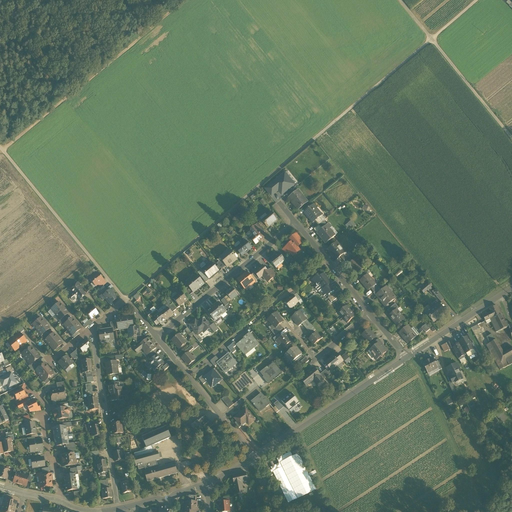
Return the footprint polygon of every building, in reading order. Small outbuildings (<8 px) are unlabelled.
[(287,172),(285,174),(294,185),(296,183),(287,172)] [(294,185),(285,174),(266,189),(271,196),(278,191),(281,195),(294,185)] [(294,205),(298,210),(305,204),(300,199),(303,196),(298,190),(293,194),(288,198),(291,202),(292,202),(295,205),(294,205)] [(309,219),(312,223),(315,221),(320,217),(322,215),(321,216),(315,209),(316,208),(313,205),(304,213),(305,213),(309,218),(309,219)] [(271,213),(267,216),(265,213),(259,218),(261,221),(267,228),(277,220),(271,213)] [(315,221),(318,225),(323,221),(320,217),(315,221)] [(351,220),(345,226),(348,229),(351,226),(353,228),(356,226),(351,220)] [(258,224),(260,226),(264,231),(267,228),(261,221),(258,224)] [(250,233),(251,233),(251,230),(254,228),(257,228),(260,226),(258,224),(257,223),(251,229),(250,233)] [(317,233),(322,229),(318,225),(313,229),(317,233)] [(322,239),(325,244),(335,236),(329,229),(326,225),(322,229),(317,233),(317,234),(318,233),(323,239),(322,239)] [(329,229),(335,236),(337,234),(332,227),(329,229)] [(251,238),(256,244),(265,237),(264,236),(262,235),(262,234),(257,228),(254,228),(251,230),(251,233),(254,236),(251,238)] [(290,253),(293,257),(300,251),(297,248),(303,243),(296,235),(290,240),(292,243),(286,248),(290,253)] [(245,241),(249,246),(251,244),(245,236),(242,239),(245,242),(245,241)] [(236,249),(242,256),(251,248),(249,246),(245,241),(245,242),(241,245),(236,249)] [(332,254),(337,260),(340,257),(343,254),(338,248),(340,246),(337,243),(327,250),(331,255),(332,254)] [(226,266),(227,267),(237,259),(228,249),(224,253),(225,253),(227,255),(221,260),(226,266)] [(269,261),(276,268),(284,261),(285,261),(281,257),(278,253),(269,261)] [(344,261),(348,266),(353,262),(349,257),(346,254),(341,258),(344,261)] [(284,261),(287,265),(290,263),(284,255),(281,257),(285,261),(284,261)] [(218,266),(221,270),(226,266),(221,260),(220,260),(216,264),(218,266)] [(348,266),(355,275),(363,269),(355,260),(353,262),(348,266)] [(203,271),(210,279),(209,279),(214,275),(214,276),(218,272),(215,268),(211,262),(206,266),(207,268),(203,271)] [(262,276),(264,275),(267,272),(262,266),(254,273),(258,278),(259,279),(262,276)] [(199,275),(206,283),(210,279),(203,271),(199,275)] [(269,271),(267,272),(264,275),(267,277),(264,279),(267,283),(274,277),(269,271)] [(89,279),(95,286),(97,285),(102,281),(103,280),(97,273),(96,273),(89,279)] [(237,280),(244,289),(253,281),(254,282),(250,277),(247,273),(242,277),(242,276),(237,280)] [(320,293),(323,297),(327,294),(329,296),(334,291),(328,284),(330,281),(324,273),(318,278),(317,276),(310,281),(316,287),(319,284),(321,286),(320,286),(320,287),(321,288),(322,288),(324,289),(320,293)] [(258,282),(256,280),(252,275),(250,277),(254,282),(255,285),(258,282)] [(360,281),(368,290),(370,288),(375,284),(368,275),(360,281)] [(189,286),(194,293),(203,285),(196,276),(193,279),(191,279),(187,283),(187,284),(189,286)] [(319,284),(316,287),(315,288),(319,293),(320,293),(324,289),(322,288),(321,288),(320,287),(320,286),(321,286),(319,284)] [(370,288),(374,293),(378,289),(379,289),(375,284),(370,288)] [(421,290),(423,293),(427,290),(428,291),(431,289),(430,288),(427,285),(421,290)] [(102,295),(107,291),(103,286),(98,290),(102,295)] [(184,290),(189,296),(194,293),(189,286),(184,290)] [(69,297),(72,301),(76,298),(78,300),(84,295),(79,289),(79,288),(77,290),(76,291),(74,291),(73,292),(73,293),(69,297)] [(227,296),(231,301),(238,295),(232,288),(226,294),(227,296)] [(382,300),(386,306),(388,304),(396,298),(391,293),(390,294),(385,288),(381,292),(376,296),(380,301),(382,300)] [(105,299),(110,305),(117,298),(110,289),(107,291),(102,295),(105,299)] [(173,299),(179,307),(187,300),(181,292),(173,299)] [(435,295),(441,302),(444,299),(438,292),(438,293),(435,295)] [(328,299),(331,303),(338,297),(335,293),(329,298),(328,299)] [(294,297),(298,302),(301,305),(304,302),(297,294),(294,297)] [(295,304),(298,302),(294,297),(293,295),(285,302),(290,309),(292,306),(293,307),(296,305),(295,304)] [(168,304),(169,306),(172,304),(171,302),(170,302),(167,298),(164,300),(167,303),(168,304)] [(225,307),(228,311),(231,308),(228,304),(224,299),(221,301),(225,307)] [(51,310),(55,315),(63,308),(59,303),(56,305),(51,309),(51,310)] [(214,321),(215,321),(226,312),(223,309),(218,303),(207,312),(211,317),(212,316),(216,320),(214,321)] [(169,306),(168,304),(165,306),(167,308),(171,313),(174,312),(174,311),(169,306)] [(85,312),(91,319),(97,314),(90,305),(87,308),(88,309),(85,312)] [(424,310),(434,322),(445,312),(439,305),(436,307),(436,306),(431,310),(428,307),(424,310)] [(491,322),(496,333),(506,328),(503,323),(503,321),(496,306),(489,309),(491,312),(482,316),(485,322),(490,320),(491,322)] [(341,315),(343,318),(351,312),(349,309),(348,309),(346,307),(341,310),(340,312),(339,312),(341,314),(341,315)] [(68,313),(63,308),(55,315),(59,320),(60,320),(65,316),(68,313)] [(167,308),(160,314),(165,321),(173,315),(171,313),(167,308)] [(298,310),(299,312),(304,317),(307,315),(301,308),(298,310)] [(389,316),(397,326),(405,319),(400,313),(397,310),(393,313),(391,315),(389,316)] [(226,312),(215,321),(215,322),(217,324),(221,321),(219,319),(226,313),(226,312)] [(292,318),(299,327),(302,324),(307,320),(304,317),(299,312),(292,318)] [(352,314),(351,312),(343,318),(345,321),(346,320),(348,323),(355,317),(352,314),(353,314),(352,314)] [(160,314),(159,313),(155,317),(156,319),(159,323),(161,324),(165,321),(160,314)] [(275,328),(279,325),(283,322),(276,314),(268,320),(272,325),(275,328)] [(127,327),(127,328),(133,328),(133,327),(131,316),(127,317),(117,319),(117,320),(118,330),(119,330),(119,328),(127,327)] [(32,325),(37,330),(45,323),(40,318),(37,320),(32,325)] [(64,325),(68,330),(76,324),(72,318),(68,321),(63,325),(64,325)] [(83,325),(85,328),(92,323),(90,320),(88,321),(84,324),(83,325)] [(194,331),(198,336),(203,332),(204,333),(208,330),(207,328),(209,327),(209,326),(208,323),(205,323),(202,320),(198,324),(195,321),(190,325),(195,331),(194,331)] [(302,324),(306,328),(310,325),(307,320),(302,324)] [(49,329),(45,323),(37,330),(41,335),(46,331),(49,329)] [(81,329),(76,324),(68,330),(72,335),(72,336),(77,332),(81,329)] [(213,324),(209,327),(214,333),(218,330),(213,324)] [(311,324),(310,325),(306,328),(310,334),(315,330),(311,324)] [(423,331),(425,333),(430,329),(426,324),(421,328),(423,331)] [(271,331),(274,336),(283,329),(279,325),(275,328),(271,331)] [(407,344),(416,337),(417,336),(416,337),(410,330),(411,329),(408,326),(408,325),(403,329),(399,333),(400,333),(403,337),(403,338),(407,343),(407,344)] [(411,329),(408,326),(411,329),(410,330),(416,337),(417,336),(411,329)] [(132,338),(134,337),(139,337),(141,335),(140,336),(140,333),(140,330),(139,330),(139,327),(133,327),(133,328),(127,328),(128,335),(131,335),(131,338),(132,338)] [(100,335),(101,343),(101,341),(109,340),(110,341),(114,341),(113,332),(112,329),(111,329),(108,329),(108,330),(105,330),(104,330),(99,331),(100,335)] [(362,335),(369,343),(370,342),(375,338),(375,337),(369,329),(362,335)] [(45,340),(49,345),(58,339),(53,333),(50,336),(45,340)] [(309,339),(314,345),(321,339),(316,333),(309,339)] [(237,346),(244,354),(252,347),(253,349),(258,344),(249,334),(244,338),(243,338),(243,339),(244,340),(237,345),(236,345),(237,346)] [(281,344),(284,348),(285,347),(291,342),(285,334),(281,337),(278,340),(281,344)] [(12,346),(15,350),(26,342),(21,336),(19,338),(16,335),(8,342),(11,347),(12,346)] [(134,341),(137,343),(143,338),(141,335),(139,337),(134,341)] [(179,349),(186,343),(179,335),(172,341),(175,344),(179,349)] [(486,338),(489,344),(495,341),(491,335),(486,338)] [(466,337),(459,341),(466,354),(473,350),(470,342),(467,337),(466,337)] [(62,344),(58,339),(49,345),(54,351),(59,347),(62,344)] [(148,339),(140,345),(139,345),(134,349),(137,353),(142,349),(144,352),(146,351),(148,354),(147,355),(153,351),(156,348),(148,339)] [(382,344),(378,339),(373,344),(375,346),(377,348),(380,345),(382,344)] [(79,349),(82,353),(83,352),(85,352),(87,351),(87,349),(88,348),(86,345),(88,344),(85,340),(83,342),(78,346),(79,347),(79,349)] [(511,349),(503,354),(495,341),(489,344),(500,363),(511,356),(511,349)] [(227,348),(232,354),(236,351),(233,348),(237,346),(236,345),(237,345),(234,342),(227,348)] [(456,354),(462,351),(463,351),(459,343),(459,344),(452,347),(452,348),(456,354)] [(441,346),(444,352),(449,350),(446,344),(441,346)] [(511,362),(511,356),(500,363),(489,344),(486,346),(500,370),(511,362)] [(376,360),(380,357),(381,358),(383,358),(383,357),(384,356),(383,355),(386,353),(380,345),(377,348),(375,346),(368,351),(371,355),(376,360)] [(187,354),(188,353),(194,348),(192,346),(185,352),(187,354)] [(22,354),(26,359),(35,352),(30,347),(25,352),(22,354)] [(244,354),(245,355),(253,349),(252,347),(244,354)] [(284,355),(291,363),(293,362),(301,356),(302,355),(295,347),(284,355)] [(256,351),(253,349),(245,355),(247,358),(256,351)] [(147,359),(150,357),(155,353),(153,351),(147,355),(145,357),(147,359)] [(39,358),(35,352),(26,359),(30,365),(34,362),(39,358)] [(182,358),(188,366),(195,360),(188,353),(187,354),(182,358)] [(217,363),(218,364),(225,374),(230,371),(230,370),(237,364),(228,354),(219,362),(217,363)] [(325,364),(328,366),(331,371),(337,366),(341,363),(343,362),(336,354),(331,358),(332,358),(325,364)] [(152,360),(148,362),(149,363),(150,362),(153,366),(152,367),(153,368),(155,370),(157,368),(162,365),(163,363),(157,355),(152,360)] [(58,363),(65,370),(72,364),(66,356),(58,363)] [(301,356),(293,362),(295,364),(302,358),(301,356)] [(210,362),(214,367),(218,364),(217,363),(219,362),(216,357),(210,362)] [(423,364),(427,372),(430,370),(431,372),(437,368),(435,363),(432,358),(429,360),(429,362),(427,363),(426,361),(423,363),(423,364)] [(81,361),(82,373),(91,372),(90,365),(91,365),(90,360),(81,361)] [(107,370),(108,375),(118,374),(117,369),(116,362),(106,363),(106,364),(107,364),(108,370),(107,370)] [(35,371),(40,376),(48,369),(44,363),(38,368),(35,371)] [(265,380),(268,384),(275,379),(273,377),(280,371),(273,363),(260,373),(265,379),(265,380)] [(75,367),(72,364),(65,370),(67,373),(75,367)] [(457,386),(463,382),(459,372),(461,371),(457,364),(445,369),(447,374),(451,372),(453,375),(452,375),(453,378),(455,383),(457,386)] [(53,374),(48,369),(40,376),(44,381),(44,382),(47,379),(53,374)] [(301,380),(306,387),(309,384),(313,380),(313,381),(315,380),(318,384),(323,380),(324,380),(320,375),(315,369),(301,380)] [(207,382),(211,387),(217,382),(218,383),(221,380),(213,370),(209,373),(210,374),(204,378),(204,379),(205,380),(206,381),(207,382)] [(323,380),(330,375),(329,373),(326,370),(320,375),(324,380),(323,380)] [(8,384),(10,387),(16,384),(11,373),(8,375),(6,376),(7,376),(4,377),(0,378),(0,382),(2,386),(2,387),(8,384)] [(233,384),(239,392),(248,385),(248,384),(247,382),(249,380),(244,373),(240,377),(241,378),(233,384)] [(110,393),(112,401),(119,400),(119,397),(122,397),(123,397),(122,391),(121,391),(121,387),(117,388),(117,386),(117,385),(110,386),(110,387),(111,393),(110,393)] [(16,398),(16,400),(18,399),(18,400),(23,398),(22,397),(25,396),(24,396),(21,389),(13,393),(14,395),(13,398),(15,399),(16,398)] [(50,391),(51,401),(64,399),(62,389),(64,389),(57,390),(50,391)] [(87,394),(88,399),(92,399),(90,390),(86,391),(83,391),(84,395),(87,394)] [(281,402),(290,411),(289,410),(296,405),(296,406),(299,403),(291,393),(287,396),(288,397),(281,402)] [(252,403),(259,412),(265,407),(266,407),(269,404),(261,394),(257,397),(258,398),(252,403)] [(18,400),(20,403),(24,401),(29,398),(27,395),(24,396),(25,396),(22,397),(23,398),(18,400)] [(443,399),(449,410),(451,409),(456,406),(451,395),(443,399)] [(88,399),(88,405),(89,411),(98,410),(96,398),(93,398),(92,399),(88,399)] [(39,407),(38,407),(37,405),(36,405),(33,400),(26,403),(25,404),(26,405),(28,410),(29,412),(38,411),(37,410),(38,410),(39,409),(39,408),(39,407)] [(26,403),(24,401),(20,403),(16,405),(18,409),(23,407),(26,405),(25,404),(26,403)] [(277,401),(274,404),(275,407),(279,411),(283,408),(277,401)] [(53,410),(54,420),(68,418),(67,414),(68,414),(69,413),(69,410),(67,408),(65,409),(57,410),(54,410),(53,410)] [(495,415),(497,418),(503,413),(504,411),(501,409),(495,415)] [(237,421),(241,427),(242,426),(241,424),(245,421),(246,422),(249,425),(254,421),(246,410),(235,419),(237,421)] [(508,418),(503,413),(497,418),(503,423),(508,418)] [(202,427),(206,431),(213,425),(210,421),(205,416),(198,422),(202,427)] [(190,426),(191,427),(187,430),(192,435),(195,432),(202,427),(198,422),(197,420),(190,426)] [(25,428),(26,436),(31,435),(36,434),(34,423),(24,424),(25,428)] [(111,424),(113,434),(123,433),(121,423),(111,424)] [(91,433),(92,437),(101,435),(100,431),(101,431),(100,425),(90,427),(91,433)] [(53,429),(54,438),(67,436),(67,431),(66,431),(65,428),(65,427),(63,427),(53,429)] [(142,438),(146,448),(147,448),(152,446),(171,438),(166,427),(160,430),(156,432),(142,438)] [(68,440),(67,436),(54,438),(55,446),(65,445),(68,445),(67,444),(67,440),(68,440)] [(1,441),(2,444),(3,452),(9,451),(10,452),(11,452),(12,451),(12,449),(11,448),(10,440),(8,440),(5,441),(4,441),(3,441),(1,441)] [(30,446),(31,452),(41,450),(40,440),(35,441),(30,442),(30,446)] [(154,452),(152,446),(147,448),(146,448),(144,449),(145,451),(134,454),(135,458),(134,458),(137,467),(138,466),(139,470),(145,468),(145,472),(158,468),(156,461),(156,460),(159,459),(158,453),(154,454),(154,452)] [(113,453),(115,462),(124,460),(121,451),(113,453)] [(44,467),(43,460),(42,460),(41,458),(38,459),(32,460),(33,466),(32,467),(32,469),(44,467)] [(96,462),(97,470),(106,469),(104,461),(96,462)] [(175,464),(158,468),(145,472),(144,472),(147,482),(178,474),(178,473),(175,464)] [(0,478),(6,480),(9,471),(0,467),(0,478)] [(232,476),(234,484),(241,483),(247,482),(246,473),(232,476)] [(13,483),(19,485),(22,475),(16,474),(14,478),(13,483)] [(28,477),(22,475),(19,485),(26,487),(27,482),(28,477)] [(63,477),(64,484),(75,482),(74,475),(71,476),(63,477)] [(121,483),(123,494),(131,492),(129,481),(121,483)] [(76,490),(75,482),(64,484),(66,492),(76,490)] [(242,494),(243,494),(243,489),(241,483),(234,484),(236,495),(238,495),(242,494)] [(108,489),(107,489),(102,490),(102,491),(103,500),(112,498),(110,489),(108,489)] [(4,499),(2,506),(15,509),(16,502),(10,501),(4,499)] [(186,506),(186,511),(195,511),(196,511),(197,502),(196,502),(188,502),(188,506),(186,506)] [(219,503),(219,511),(229,511),(230,511),(229,502),(224,502),(219,503)]
